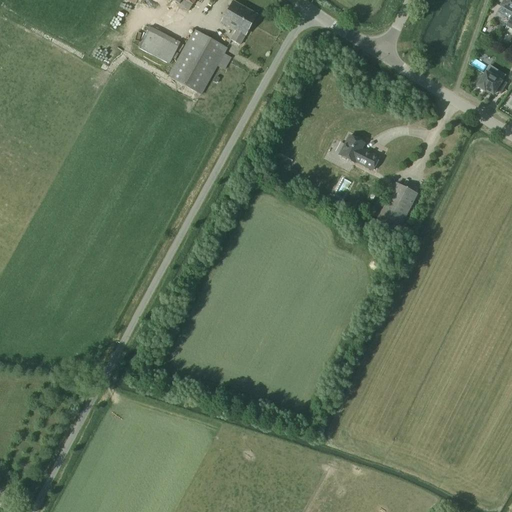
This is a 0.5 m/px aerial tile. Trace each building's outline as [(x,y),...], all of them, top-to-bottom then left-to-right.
[(184,0),(180,6),(189,11),(193,5),(194,5),(196,0),(172,0),(179,4),(181,0),(184,0)] [(504,26),(511,30),(511,0),(503,0),(500,7),(511,14),(504,26)] [(234,2),(222,23),(237,31),(231,41),(240,45),(245,36),(246,36),(258,15),(234,2)] [(139,49),(169,64),(180,43),(150,27),(139,49)] [(168,77),(202,95),(218,67),(224,71),(231,58),(224,55),(228,49),(194,31),(168,77)] [(485,90),(493,95),(495,91),(500,94),(507,84),(502,80),(501,82),(486,73),(482,79),(480,78),(476,84),(478,86),(477,87),(484,92),(485,90)] [(355,161),(373,171),(379,158),(361,149),(364,144),(349,136),(340,156),(354,163),(355,161)] [(375,224),(397,236),(418,195),(396,184),(375,224)] [(219,392),(216,399),(233,405),(235,397),(219,392)]
